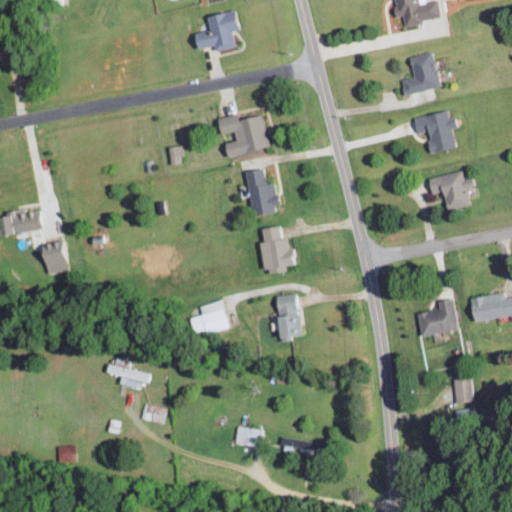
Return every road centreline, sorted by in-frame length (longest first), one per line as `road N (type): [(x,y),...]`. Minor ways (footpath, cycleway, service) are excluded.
road 1 (residential): [(398,511),(372,286),(301,0)]
road 2 (residential): [(0,121),(316,65)]
road 3 (residential): [(366,257),(511,229)]
